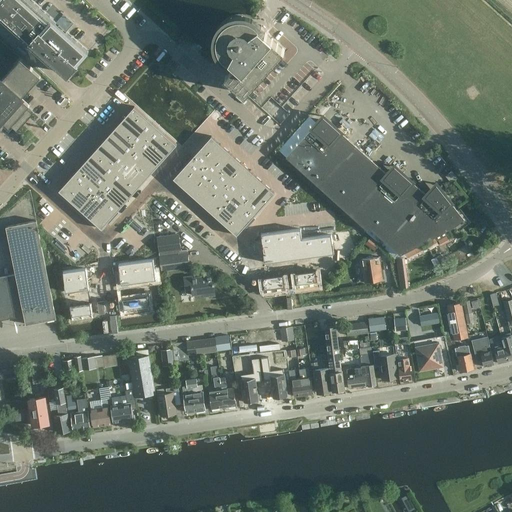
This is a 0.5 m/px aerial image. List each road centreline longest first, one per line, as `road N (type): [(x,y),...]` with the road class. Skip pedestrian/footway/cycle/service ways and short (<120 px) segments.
road 1 (unclassified): [(511,248),(447,286),(391,304),(30,351)]
road 2 (residential): [(511,371),(355,403),(23,450)]
road 3 (unclassified): [(138,39),(156,40),(272,138),(354,42)]
road 4 (tertiary): [(511,232),(447,133),(381,65)]
road 5 (unclassified): [(83,102),(0,193)]
